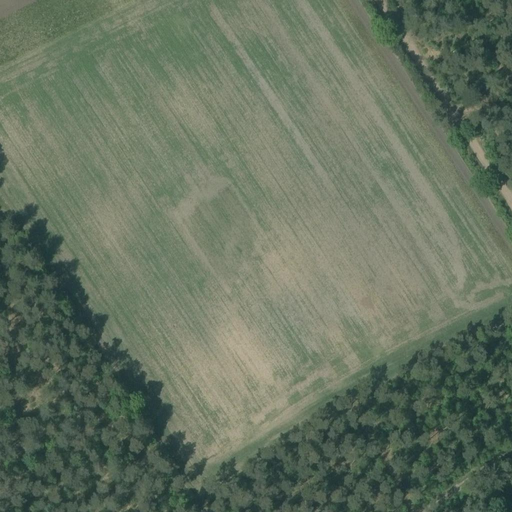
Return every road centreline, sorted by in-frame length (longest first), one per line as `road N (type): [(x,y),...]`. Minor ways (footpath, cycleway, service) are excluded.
road 1 (track): [(201,511),(3,210)]
road 2 (track): [(28,511),(3,210)]
road 3 (track): [(511,214),(373,0)]
road 4 (track): [(348,404),(410,511)]
